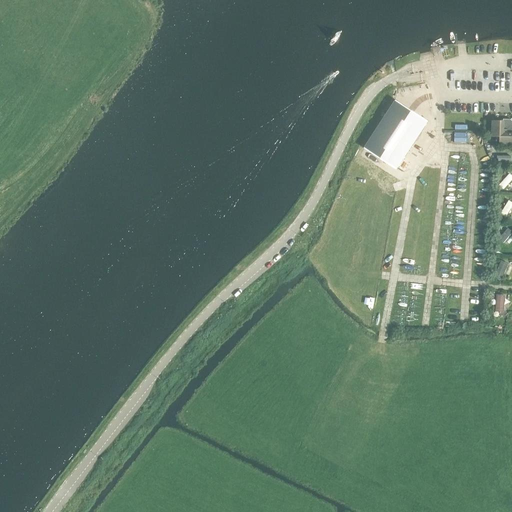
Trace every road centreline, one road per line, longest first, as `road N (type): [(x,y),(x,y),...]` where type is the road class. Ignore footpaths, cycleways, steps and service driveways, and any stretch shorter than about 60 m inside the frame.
road 1 (unclassified): [(47,511),(168,355),(301,219),(363,102),(397,75)]
road 2 (track): [(125,39),(37,158),(0,186)]
